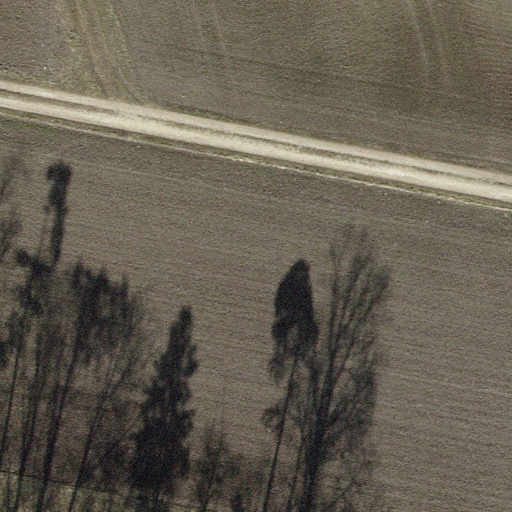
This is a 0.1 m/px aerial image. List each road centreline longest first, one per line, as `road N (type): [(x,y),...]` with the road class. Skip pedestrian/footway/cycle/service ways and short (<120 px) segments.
road 1 (track): [(0,89),(511,184)]
road 2 (track): [(90,0),(126,115)]
